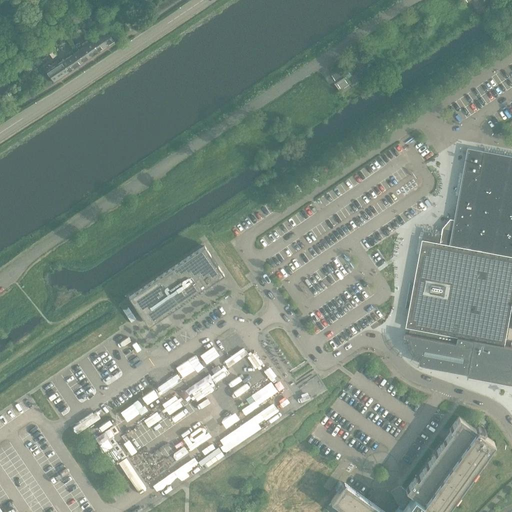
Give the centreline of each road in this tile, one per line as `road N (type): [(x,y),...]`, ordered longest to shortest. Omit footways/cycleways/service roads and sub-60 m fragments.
road 1 (residential): [(0,280),(411,0)]
road 2 (tertiary): [(0,133),(203,0)]
road 3 (residential): [(511,431),(492,409),(409,374),(377,339),(331,358)]
